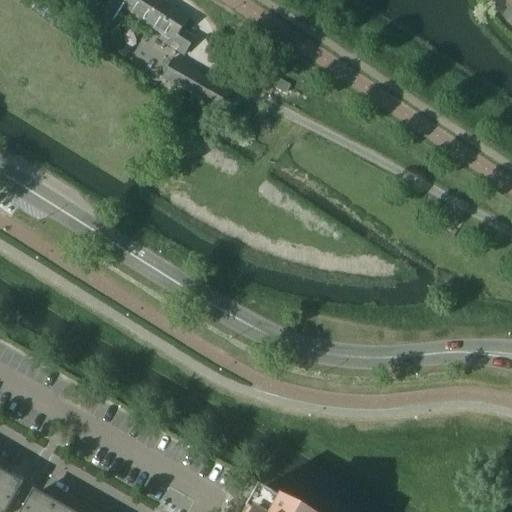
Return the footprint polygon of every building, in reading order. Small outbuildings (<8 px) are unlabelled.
[(145,26),(162,1),(160,0),(126,0),(126,1),(123,0),(107,0),(98,14),(86,6),(86,7),(93,12),(86,23),(105,35),(121,10),(145,26)] [(162,1),(145,26),(168,41),(166,46),(182,57),(194,39),(181,31),(188,18),(162,1)] [(221,113),(232,93),(172,60),(161,79),(221,113)] [(0,511),(3,511),(18,486),(6,479),(6,478),(5,477),(4,478),(0,475),(0,511)] [(288,511),(290,509),(257,490),(244,511),(288,511)] [(50,511),(54,506),(53,505),(52,506),(47,503),(48,502),(46,501),(46,502),(33,495),(23,511),(50,511)]
